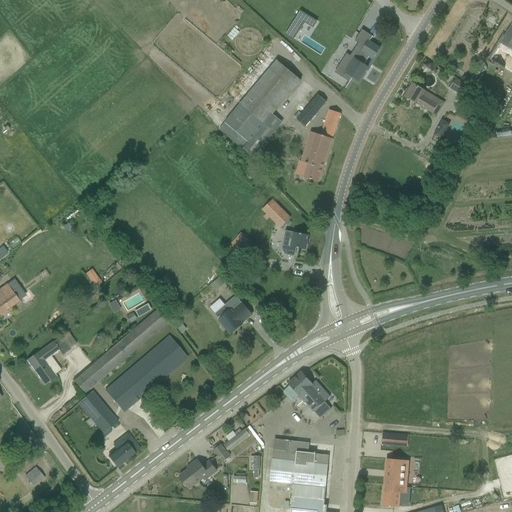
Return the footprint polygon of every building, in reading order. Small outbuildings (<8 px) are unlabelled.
[(291,26),(300,31),(305,23),(313,28),(317,21),(300,11),(291,26)] [(511,33),(508,32),(491,60),(505,69),(511,56),(511,33)] [(370,55),(374,58),(379,49),(368,42),(358,59),(356,58),(346,73),(359,81),(368,68),(364,65),(370,55)] [(301,80),(277,60),(219,130),(242,149),(243,148),(254,157),(256,155),(259,158),(263,152),(260,149),(283,122),(273,115),(301,80)] [(455,78),(449,89),(466,98),(472,88),(455,78)] [(425,91),(420,88),(411,83),(403,96),(412,101),(437,116),(442,108),(422,96),(425,91)] [(297,120),(305,127),(326,102),(318,95),(297,120)] [(319,182),(341,114),(329,110),(321,134),(311,132),(301,162),(302,162),(301,165),(307,167),(303,177),(319,182)] [(450,125),(442,120),(433,135),(442,140),(450,125)] [(469,148),(461,144),(458,150),(465,154),(469,148)] [(274,178),(281,168),(271,162),(265,172),(274,178)] [(291,218),(272,200),(262,210),(281,228),(291,218)] [(296,248),(306,250),(308,235),(294,233),(286,231),(286,232),(285,239),(283,250),(286,254),(294,256),(296,248)] [(233,258),(248,243),(239,235),(225,250),(233,258)] [(94,287),(101,283),(92,269),(85,273),(94,287)] [(165,276),(159,280),(160,281),(165,288),(171,284),(165,276)] [(219,278),(211,285),(215,291),(224,284),(219,278)] [(0,315),(19,301),(13,293),(7,284),(0,289),(0,315)] [(273,308),(276,304),(277,301),(273,298),(268,306),(273,308)] [(115,300),(109,304),(114,313),(121,309),(115,300)] [(242,303),(233,311),(232,310),(231,310),(226,304),(214,315),(219,320),(231,334),(243,324),(241,323),(244,320),(245,321),(252,315),(242,303)] [(167,321),(157,309),(74,381),(84,393),(167,321)] [(133,313),(126,316),(129,323),(136,319),(133,313)] [(182,325),(176,329),(180,334),(186,330),(182,325)] [(103,332),(96,336),(99,342),(106,338),(103,332)] [(187,358),(181,350),(169,336),(105,391),(123,412),(187,358)] [(70,350),(61,338),(61,337),(54,342),(53,342),(27,361),(44,385),(57,376),(55,374),(61,370),(51,357),(59,351),(62,356),(70,350)] [(325,402),(330,397),(316,382),(312,385),(302,373),(289,384),(320,419),(331,409),(325,402)] [(93,391),(77,404),(103,435),(118,421),(93,391)] [(177,402),(172,396),(166,402),(170,407),(177,402)] [(245,413),(239,418),(243,423),(250,418),(245,413)] [(228,450),(250,433),(247,429),(225,446),(228,450)] [(140,449),(128,433),(113,445),(117,450),(108,457),(117,468),(135,454),(140,449)] [(381,444),(408,447),(409,437),(382,434),(381,444)] [(317,454),(309,453),(310,443),(289,441),(288,451),(273,449),(270,482),(293,484),(290,511),(323,511),(324,505),(326,488),(327,480),(329,480),(329,476),(327,476),(328,469),(329,460),(329,455),(319,454),(317,454)] [(214,450),(220,458),(223,463),(230,457),(221,445),(214,450)] [(466,465),(466,454),(460,454),(460,459),(457,459),(457,447),(433,448),(433,458),(444,458),(444,466),(466,465)] [(260,477),(260,456),(251,456),(250,477),(260,477)] [(410,461),(387,459),(383,506),(400,507),(401,493),(407,494),(410,461)] [(205,481),(217,472),(209,462),(203,467),(198,460),(192,465),(193,466),(180,477),(190,490),(203,479),(205,481)] [(26,478),(34,487),(45,478),(37,469),(26,478)] [(250,504),(257,504),(258,493),(251,492),(250,503),(250,504)] [(459,511),(456,501),(418,511),(459,511)]
